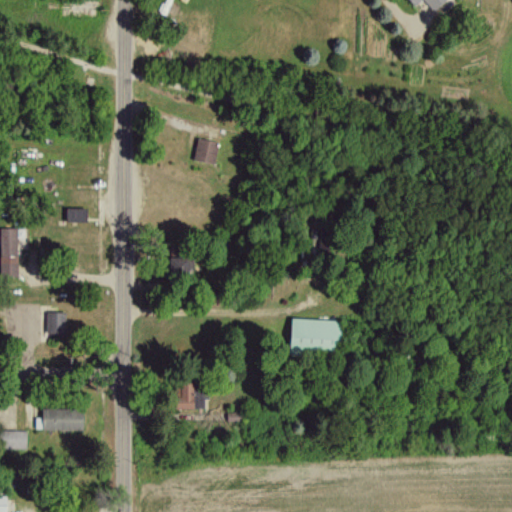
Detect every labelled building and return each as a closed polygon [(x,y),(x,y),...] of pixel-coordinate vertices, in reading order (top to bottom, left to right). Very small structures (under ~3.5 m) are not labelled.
[(441,0),(407,0),(412,5),(417,0),(422,0),(432,9),(441,0)] [(216,142),(195,136),(190,158),(211,163),(216,142)] [(63,221),(83,221),(83,208),(64,207),(63,221)] [(0,276),(16,276),(15,227),(0,227),(0,276)] [(165,257),(165,276),(189,276),(189,256),(165,257)] [(44,311),(44,333),(63,332),(63,311),(44,311)] [(338,322),(289,315),(285,347),(334,353),(338,322)] [(173,408),(202,407),(201,383),(172,384),(173,408)] [(34,430),(81,428),(80,407),(40,409),(40,416),(34,417),(34,430)] [(0,447),(25,448),(26,430),(0,428),(0,447)]
